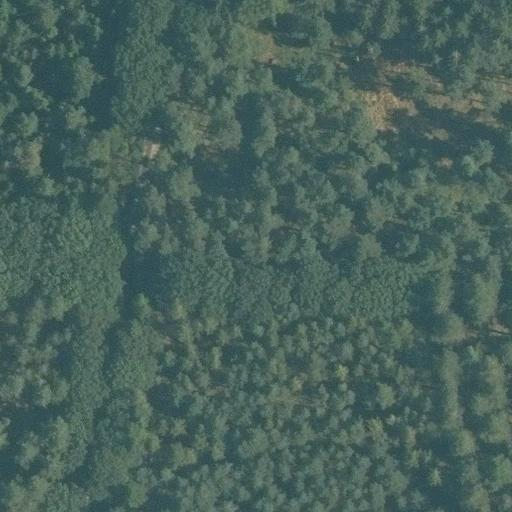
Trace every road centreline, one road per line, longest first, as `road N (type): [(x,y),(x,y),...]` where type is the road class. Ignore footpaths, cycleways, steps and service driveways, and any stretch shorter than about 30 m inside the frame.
road 1 (track): [(156,0),(95,281),(61,511)]
road 2 (track): [(95,281),(511,298)]
